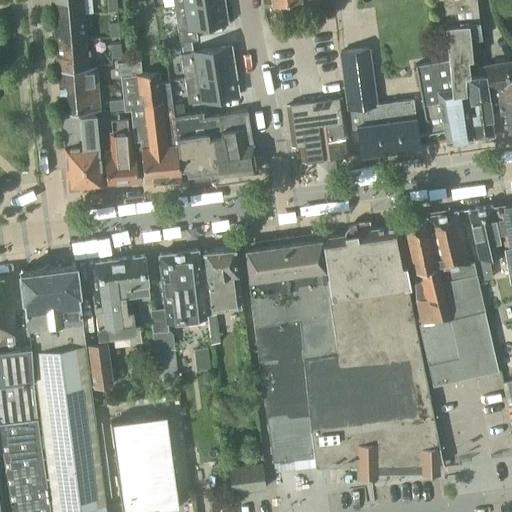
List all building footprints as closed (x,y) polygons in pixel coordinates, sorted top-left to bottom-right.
[(51,0),(53,16),(84,14),(82,0),(51,0)] [(118,10),(116,0),(106,0),(108,11),(118,10)] [(223,0),(207,0),(173,5),(179,42),(181,42),(190,40),(197,39),(195,27),(227,22),(223,0)] [(271,0),(272,3),(287,0),(307,0),(309,13),(323,11),(321,0),(271,0)] [(442,0),(444,24),(447,58),(415,64),(427,133),(443,131),(445,142),(473,138),(465,95),(465,75),(469,75),(467,59),(471,59),(470,39),(481,38),(476,0),(442,0)] [(55,42),(86,39),(84,14),(53,16),(55,42)] [(110,36),(120,35),(119,21),(109,22),(110,36)] [(88,65),(88,57),(86,39),(55,42),(58,68),(88,65)] [(181,42),(182,52),(192,51),(190,40),(181,42)] [(112,57),(122,56),(121,42),(111,43),(112,57)] [(184,77),(234,70),(230,45),(192,51),(182,52),(180,52),(184,77)] [(338,51),(346,109),(349,109),(351,129),(355,128),(359,156),(420,148),(413,98),(377,103),(369,46),(338,51)] [(157,72),(141,75),(139,60),(116,62),(117,76),(120,76),(122,98),(123,108),(123,110),(130,110),(133,141),(140,141),(143,181),(181,177),(175,144),(173,124),(172,117),(170,103),(166,82),(159,83),(157,72)] [(511,60),(485,64),(485,74),(484,75),(488,107),(490,107),(496,106),(497,114),(507,113),(509,131),(511,130),(511,60)] [(99,108),(96,74),(96,65),(88,65),(58,68),(62,111),(99,108)] [(234,70),(184,77),(188,102),(238,94),(234,70)] [(493,134),(490,107),(488,107),(484,75),(471,76),(468,98),(474,101),(475,112),(472,113),(475,137),(493,134)] [(123,108),(122,98),(108,99),(109,109),(123,108)] [(350,155),(345,121),(341,98),(286,106),(291,142),(299,140),(302,163),(350,155)] [(182,103),(172,105),(174,116),(184,114),(182,103)] [(202,112),(172,117),(173,124),(175,144),(181,177),(257,170),(255,158),(247,111),(202,118),(202,112)] [(68,187),(103,184),(96,113),(62,117),(63,134),(64,146),(68,187)] [(134,181),(132,156),(130,131),(121,132),(109,133),(111,157),(104,158),(106,183),(134,181)] [(502,247),(507,270),(509,279),(511,278),(511,201),(493,204),(502,247)] [(488,255),(503,253),(492,204),(466,208),(477,258),(483,279),(492,277),(488,255)] [(498,369),(491,340),(473,262),(469,263),(457,208),(425,215),(400,220),(412,276),(413,276),(415,298),(420,323),(418,323),(432,385),(498,369)] [(333,328),(412,313),(406,285),(409,284),(397,222),(371,226),(371,227),(321,235),(321,236),(320,236),(326,285),(333,328)] [(333,328),(326,285),(320,236),(243,247),(266,415),(287,412),(285,394),(284,389),(306,385),(302,358),(337,351),(333,328)] [(203,286),(206,312),(241,308),(233,246),(203,249),(208,286),(203,286)] [(157,350),(173,348),(171,332),(168,330),(167,321),(206,317),(206,312),(203,286),(199,248),(158,253),(164,309),(149,310),(150,319),(154,351),(157,350)] [(149,310),(143,255),(88,261),(96,329),(96,335),(128,331),(129,342),(141,341),(139,325),(135,325),(134,320),(133,320),(132,307),(127,308),(126,299),(137,297),(140,321),(150,319),(149,310)] [(105,504),(74,263),(19,270),(26,327),(28,326),(30,345),(14,347),(0,348),(0,464),(6,511),(49,511),(50,511),(105,504)] [(0,348),(14,347),(6,275),(0,275),(0,348)] [(216,313),(207,314),(210,343),(219,342),(216,313)] [(309,411),(313,456),(313,455),(314,466),(442,463),(412,313),(333,328),(337,351),(302,358),(306,385),(309,411)] [(92,385),(113,383),(107,340),(86,343),(92,385)] [(210,368),(207,347),(193,348),(196,370),(210,368)] [(173,348),(157,350),(162,388),(178,386),(173,348)] [(511,405),(511,410),(511,379),(501,382),(507,406),(511,405)] [(313,456),(309,411),(306,385),(284,389),(285,394),(287,412),(266,415),(272,460),(313,456)] [(110,421),(121,511),(131,511),(178,506),(166,413),(110,421)] [(228,468),(231,491),(264,487),(261,463),(228,468)]
